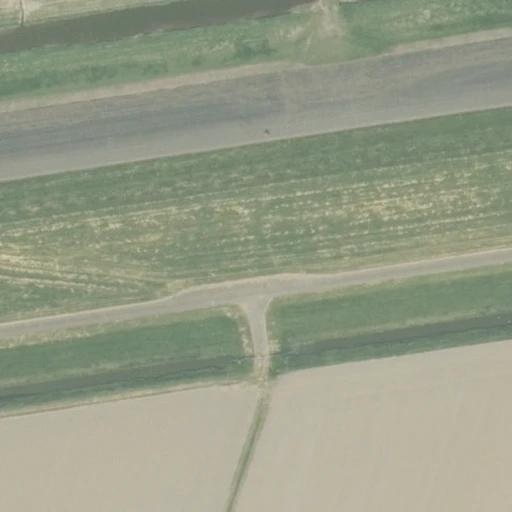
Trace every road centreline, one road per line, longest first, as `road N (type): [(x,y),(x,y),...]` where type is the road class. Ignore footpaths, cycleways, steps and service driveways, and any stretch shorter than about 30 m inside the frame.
road 1 (track): [(0,172),(511,97)]
road 2 (track): [(0,270),(210,296)]
